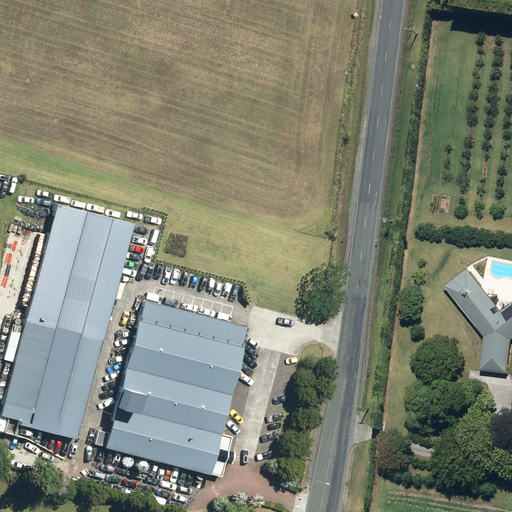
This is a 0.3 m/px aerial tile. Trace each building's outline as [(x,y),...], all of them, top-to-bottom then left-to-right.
[(0,418),(60,433),(116,214),(37,194),(0,341),(0,418)] [(150,231),(143,229),(140,247),(154,250),(159,228),(151,226),(150,231)] [(151,273),(154,264),(134,259),(132,268),(151,273)] [(157,265),(155,274),(174,280),(177,271),(157,265)] [(485,337),(482,372),(508,375),(511,341),(511,340),(511,305),(502,313),(469,270),(446,287),(485,337)] [(192,275),(190,284),(229,294),(231,285),(192,275)] [(232,318),(133,293),(95,442),(194,467),(232,318)]
